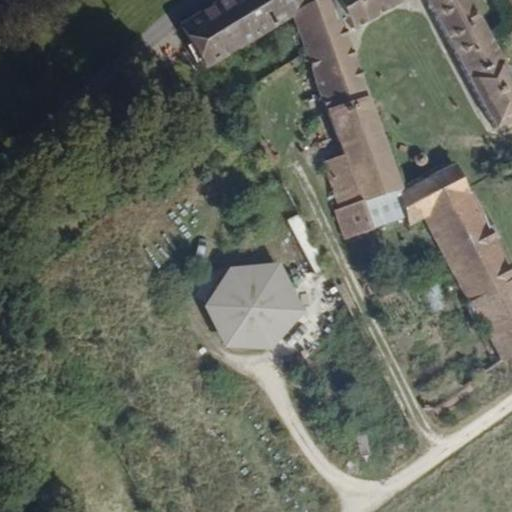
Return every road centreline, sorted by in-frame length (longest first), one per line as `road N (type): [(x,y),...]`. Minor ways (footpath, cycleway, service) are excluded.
road 1 (track): [(437,446),(297,167)]
road 2 (track): [(0,155),(182,0)]
road 3 (track): [(364,501),(323,470),(264,372),(315,326)]
road 4 (track): [(349,511),(511,396)]
